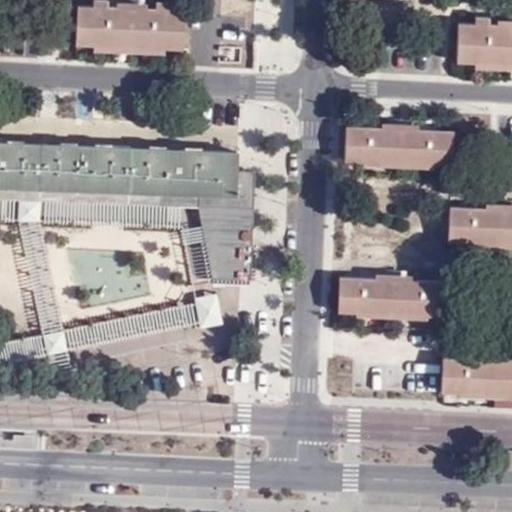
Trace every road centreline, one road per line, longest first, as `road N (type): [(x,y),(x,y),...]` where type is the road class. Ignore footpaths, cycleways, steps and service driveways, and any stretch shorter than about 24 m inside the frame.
road 1 (residential): [(307,474),(318,84)]
road 2 (residential): [(0,71),(318,84)]
road 3 (tertiary): [(307,474),(0,462)]
road 4 (tertiary): [(307,474),(511,483)]
road 5 (residential): [(318,84),(511,94)]
